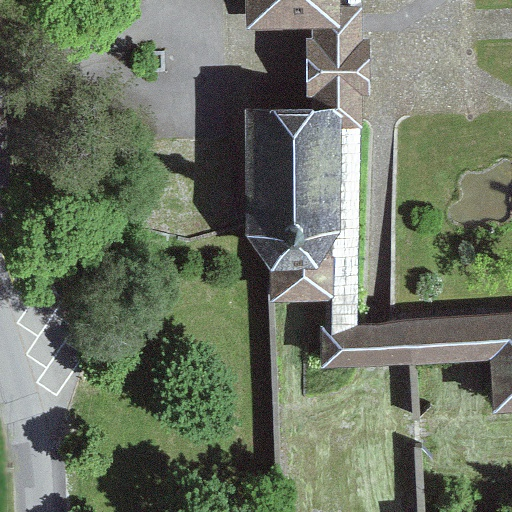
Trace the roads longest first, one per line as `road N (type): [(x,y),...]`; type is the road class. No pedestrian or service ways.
road 1 (track): [(399,0),(375,295)]
road 2 (unclassified): [(39,511),(34,451),(0,337)]
road 3 (track): [(325,511),(371,367)]
